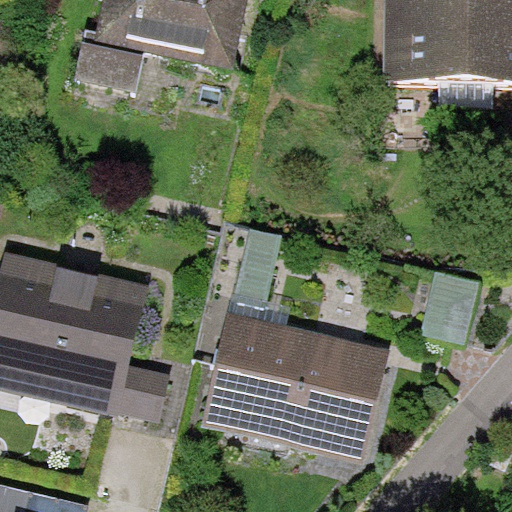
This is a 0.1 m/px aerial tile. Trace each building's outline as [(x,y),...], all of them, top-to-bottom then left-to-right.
[(104,0),(98,34),(85,31),(75,81),(135,93),(144,52),(233,71),(247,0),(104,0)] [(511,0),(387,0),(386,80),(511,81),(511,0)] [(281,237),(251,229),(236,293),(266,300),(281,237)] [(149,284),(5,251),(0,271),(0,388),(117,415),(118,411),(160,421),(170,374),(130,365),(149,284)] [(481,282),(438,271),(423,334),(466,344),(481,282)] [(233,292),(228,313),(286,326),(291,306),(266,300),(236,293),(233,292)] [(286,326),(228,313),(201,427),(364,464),(390,350),(286,326)] [(87,511),(89,506),(0,484),(0,511),(87,511)]
